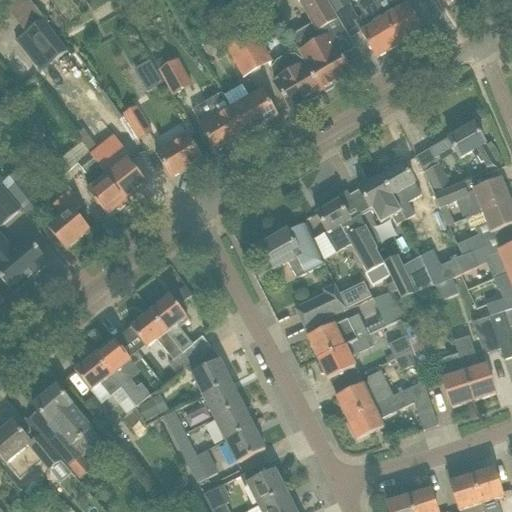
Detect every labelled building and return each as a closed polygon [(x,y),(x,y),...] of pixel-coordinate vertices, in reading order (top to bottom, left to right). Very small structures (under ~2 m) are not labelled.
[(344,29),(327,0),(306,0),(300,4),(312,25),(290,38),(295,48),(303,62),(305,65),(321,92),(324,90),(326,93),(334,88),(332,85),(352,74),(336,47),(334,49),(328,39),(344,29)] [(347,0),(327,0),(336,15),(351,6),(347,0)] [(400,46),(372,0),(352,0),(362,15),(353,20),(361,34),(360,34),(376,60),(400,46)] [(391,0),(372,0),(400,46),(423,31),(404,0),(392,0),(392,1),(391,0)] [(27,34),(17,40),(41,72),(50,65),(67,53),(43,21),(27,34)] [(252,29),(238,37),(258,71),(265,67),(272,63),(271,62),(252,29)] [(258,71),(238,37),(223,46),(243,80),(258,71)] [(303,62),(295,48),(271,62),(272,63),(265,67),(272,80),(290,110),(310,99),(313,101),(318,98),(317,94),(321,92),(305,65),(303,62)] [(158,72),(172,97),(192,86),(177,61),(158,72)] [(261,90),(230,108),(246,136),(277,117),(261,90)] [(246,136),(230,108),(222,94),(191,111),(197,121),(196,122),(215,154),(233,143),(234,145),(245,139),(244,137),(246,136)] [(122,115),(138,142),(152,134),(136,107),(122,115)] [(485,146),(473,125),(448,140),(461,161),(472,155),(484,177),(499,171),(485,146)] [(155,152),(171,179),(202,161),(186,134),(155,152)] [(99,166),(90,154),(89,155),(81,144),(60,160),(46,143),(36,151),(59,180),(77,166),(85,176),(99,166)] [(127,160),(107,176),(127,201),(147,185),(138,175),(139,174),(137,171),(127,160)] [(441,210),(434,196),(428,184),(416,190),(414,186),(415,186),(404,165),(383,177),(403,220),(404,220),(424,208),(428,216),(441,210)] [(428,184),(434,196),(451,189),(451,188),(440,165),(439,166),(423,174),(428,184)] [(127,201),(107,176),(86,192),(98,207),(98,206),(107,217),(127,201)] [(406,222),(404,220),(403,220),(383,177),(359,191),(379,226),(391,219),(396,227),(406,222)] [(7,191),(31,220),(45,209),(21,180),(7,191)] [(462,201),(469,219),(510,202),(501,181),(473,192),(474,195),(468,198),(463,185),(462,184),(451,188),(451,189),(434,196),(441,210),(462,201)] [(0,227),(0,228),(20,211),(0,187),(0,227)] [(62,218),(47,229),(66,251),(89,231),(75,214),(82,208),(69,193),(52,206),(62,218)] [(469,219),(466,220),(470,232),(487,225),(491,235),(511,226),(511,207),(510,202),(469,219)] [(339,203),(316,216),(326,233),(327,234),(324,235),(335,255),(350,247),(366,275),(373,287),(390,278),(383,265),(375,250),(377,250),(358,217),(350,222),(349,220),(339,203)] [(325,267),(306,226),(288,234),(287,232),(261,247),(274,271),(287,264),(296,280),(325,267)] [(456,247),(461,258),(463,257),(463,258),(487,247),(481,235),(456,247)] [(0,236),(0,279),(13,295),(49,264),(26,238),(12,250),(6,243),(0,236)] [(436,251),(440,260),(458,251),(453,242),(436,251)] [(511,247),(484,260),(493,281),(511,273),(511,247)] [(433,252),(421,257),(426,270),(435,288),(445,284),(438,269),(440,268),(433,252)] [(397,257),(383,264),(401,300),(415,293),(397,257)] [(463,257),(461,258),(440,268),(438,269),(445,284),(470,272),(463,258),(463,257)] [(486,307),(490,318),(504,314),(511,310),(511,273),(493,281),(502,301),(486,307)] [(364,284),(339,296),(346,311),(371,298),(364,284)] [(295,311),(305,331),(346,311),(339,296),(334,287),(323,292),(325,296),(295,311)] [(184,289),(175,297),(181,305),(191,297),(184,289)] [(386,328),(402,321),(403,320),(392,292),(372,301),(385,329),(386,328)] [(170,298),(150,314),(192,366),(212,351),(202,338),(192,346),(177,327),(186,319),(170,298)] [(501,351),(500,351),(504,362),(511,359),(511,338),(509,330),(511,328),(511,310),(504,314),(490,318),(501,351)] [(192,366),(150,314),(130,329),(147,350),(157,342),(172,362),(168,365),(164,360),(151,371),(164,388),(192,366)] [(412,316),(403,317),(405,326),(414,325),(412,316)] [(307,340),(318,361),(367,337),(358,317),(335,327),(335,326),(307,340)] [(483,357),(500,351),(501,351),(490,318),(472,324),(483,357)] [(387,347),(394,361),(413,352),(407,337),(405,330),(402,321),(386,328),(393,344),(387,347)] [(407,337),(413,352),(417,365),(416,366),(418,370),(430,366),(417,326),(405,330),(407,337)] [(367,337),(318,361),(319,364),(317,368),(320,375),(325,376),(328,381),(355,368),(350,359),(373,348),(367,337)] [(115,341),(95,357),(121,390),(131,382),(121,370),(131,363),(115,341)] [(456,355),(457,357),(458,356),(464,374),(474,403),(496,396),(486,367),(479,369),(473,350),(456,355)] [(413,352),(394,361),(400,374),(416,366),(417,365),(413,352)] [(458,356),(457,357),(437,363),(442,380),(452,410),(474,403),(464,374),(458,356)] [(121,390),(95,357),(75,373),(91,394),(100,387),(110,399),(121,390)] [(191,376),(202,399),(231,384),(220,361),(191,376)] [(336,399),(346,421),(393,398),(381,373),(367,380),(367,385),(336,399)] [(202,399),(213,421),(242,407),(231,384),(202,399)] [(393,398),(346,421),(356,442),(383,429),(380,421),(414,405),(417,415),(432,410),(423,384),(393,398)] [(56,387),(33,407),(46,422),(49,426),(50,424),(60,436),(62,435),(72,447),(79,441),(80,442),(83,439),(83,438),(92,431),(72,407),(72,406),(69,403),(56,387)] [(136,410),(138,408),(150,399),(140,387),(127,397),(136,410)] [(84,406),(103,429),(115,420),(96,397),(84,406)] [(138,408),(146,422),(160,415),(153,400),(138,408)] [(163,418),(174,441),(185,435),(176,418),(181,415),(182,417),(197,409),(194,403),(163,418)] [(213,421),(224,443),(254,429),(242,407),(213,421)] [(35,473),(20,455),(31,446),(13,424),(0,434),(0,455),(23,483),(35,473)] [(254,429),(224,443),(236,466),(265,451),(254,429)] [(60,436),(50,444),(69,467),(81,457),(72,447),(62,435),(60,436)] [(174,441),(185,463),(196,457),(185,435),(174,441)] [(30,451),(48,473),(61,462),(42,440),(30,451)] [(81,457),(69,467),(79,479),(91,470),(81,457)] [(196,457),(185,463),(196,486),(207,480),(196,457)] [(494,470),(472,477),(481,506),(504,499),(494,470)] [(246,486),(257,508),(286,494),(275,471),(246,486)] [(481,506),(472,477),(450,485),(458,511),(482,511),(481,507),(481,506)] [(219,488),(203,497),(210,511),(212,511),(220,509),(225,506),(228,504),(219,488)] [(437,511),(431,491),(408,498),(413,511),(437,511)] [(257,508),(258,511),(295,511),(286,494),(257,508)] [(413,511),(408,498),(386,505),(388,511),(413,511)] [(511,511),(511,499),(496,505),(498,511),(511,511)]
